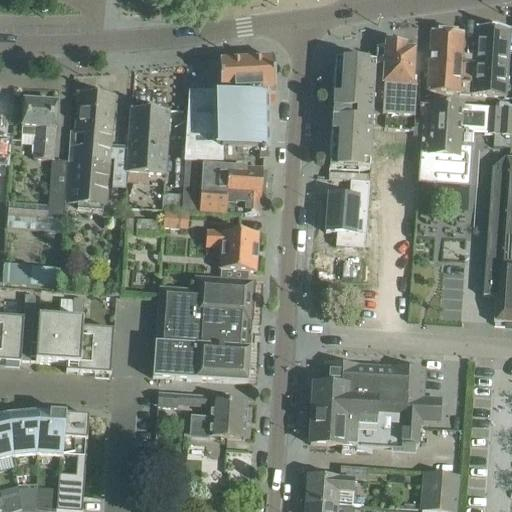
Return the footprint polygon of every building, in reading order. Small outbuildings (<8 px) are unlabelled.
[(427,93),(466,95),(471,28),(464,27),(463,34),(431,32),(427,93)] [(471,28),(466,95),(505,98),(506,83),(511,83),(511,52),(509,52),(510,30),(471,28)] [(376,50),(375,64),(377,64),(374,130),(413,133),(415,106),(416,86),(412,86),(414,52),(405,52),(405,48),(386,46),(386,51),(376,50)] [(270,149),(267,92),(275,92),(274,61),(219,63),(220,93),(219,93),(219,95),(191,96),(191,94),(189,94),(189,97),(190,97),(184,165),(221,165),(242,165),(242,150),(259,149),(259,160),(268,160),(267,150),(270,149)] [(377,64),(375,64),(363,63),(363,68),(347,67),(347,62),(335,62),(329,171),(349,172),(370,174),(374,130),(377,64)] [(65,196),(65,202),(78,203),(77,210),(103,212),(103,205),(105,205),(109,161),(110,147),(112,116),(114,97),(78,94),(77,114),(75,135),(69,134),(65,196)] [(34,161),(52,162),(54,131),(55,131),(57,104),(23,102),(20,146),(35,147),(34,161)] [(467,243),(473,135),(486,136),(499,137),(503,137),(503,142),(511,143),(511,138),(511,110),(501,110),(488,109),(461,107),(432,105),(431,119),(423,118),(415,240),(467,243)] [(169,112),(131,110),(126,174),(164,176),(169,112)] [(511,159),(504,159),(491,170),(483,297),(495,298),(493,324),(507,325),(507,316),(511,316),(511,159)] [(265,210),(267,173),(262,173),(262,171),(202,167),(199,205),(199,214),(259,218),(260,210),(265,210)] [(182,198),(181,213),(199,214),(199,205),(189,205),(189,200),(193,201),(195,178),(184,178),(182,198)] [(358,184),(348,183),(343,182),(342,199),(329,198),(326,233),(337,234),(336,248),(352,250),(353,236),(354,236),(356,216),(357,201),(367,201),(368,185),(368,184),(358,184)] [(49,195),(47,219),(63,221),(65,202),(65,196),(64,196),(49,195)] [(182,197),(163,195),(161,211),(181,213),(182,197)] [(163,229),(180,230),(187,231),(188,215),(164,214),(163,229)] [(137,221),(136,234),(160,236),(161,223),(137,221)] [(221,234),(206,233),(205,249),(220,250),(219,271),(247,273),(247,274),(255,274),(258,236),(221,234)] [(59,287),(59,268),(5,266),(5,284),(59,287)] [(158,290),(155,330),(245,336),(246,323),(250,323),(253,284),(247,283),(234,282),(193,280),(193,292),(158,290)] [(110,287),(110,297),(119,297),(119,288),(110,287)] [(30,364),(35,298),(25,297),(23,321),(0,319),(0,364),(20,366),(20,363),(30,364)] [(110,377),(113,332),(82,330),(83,322),(84,302),(73,301),(72,321),(38,319),(35,364),(66,366),(65,374),(110,377)] [(244,350),(245,336),(155,330),(152,380),(248,386),(250,351),(244,350)] [(419,447),(420,426),(420,422),(438,423),(439,415),(440,402),(422,401),(423,371),(393,370),(393,371),(357,369),(357,367),(327,366),(325,388),(313,387),(312,408),(312,410),(307,410),(307,421),(308,423),(310,424),(305,442),(310,442),(310,446),(341,448),(341,455),(356,455),(356,449),(415,452),(415,447),(419,447)] [(158,395),(157,409),(177,411),(177,404),(178,396),(158,395)] [(194,418),(192,437),(208,439),(224,440),(244,441),(246,406),(229,405),(230,400),(211,399),(211,406),(210,419),(194,418)] [(19,420),(11,421),(13,459),(36,457),(41,419),(41,415),(36,414),(19,416),(19,420)] [(41,419),(36,457),(60,458),(65,420),(65,416),(49,415),(49,419),(41,419)] [(0,462),(13,459),(11,421),(11,417),(6,417),(0,418),(0,462)] [(73,421),(65,420),(60,458),(77,459),(76,478),(58,477),(55,511),(81,511),(89,418),(73,417),(73,421)] [(419,511),(455,511),(458,478),(422,475),(419,511)] [(306,506),(336,508),(352,509),(354,482),(337,481),(308,478),(306,506)] [(4,490),(0,491),(0,501),(2,506),(15,502),(12,493),(4,490)] [(156,496),(155,500),(156,503),(158,506),(162,507),(166,506),(168,504),(169,501),(169,497),(166,494),(163,493),(159,494),(156,496)]
